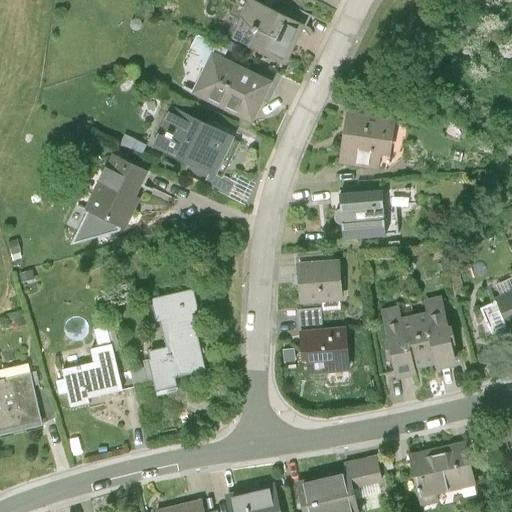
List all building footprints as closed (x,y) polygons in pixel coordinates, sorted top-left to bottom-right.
[(306,21),(259,0),(247,0),(231,35),(288,61),(306,21)] [(274,79),(215,49),(195,88),(253,118),(274,79)] [(239,132),(170,102),(152,146),(221,175),(239,132)] [(398,113),(346,107),(340,159),(381,164),(383,150),(393,151),(398,113)] [(151,170),(108,153),(85,209),(128,226),(151,170)] [(382,187),(340,191),(345,240),(386,236),(382,187)] [(340,258),(296,261),(298,301),(342,299),(340,258)] [(511,326),(511,286),(492,295),(507,329),(511,326)] [(196,289),(150,299),(155,323),(161,321),(166,345),(146,350),(155,392),(179,387),(177,379),(207,372),(194,312),(200,311),(196,289)] [(413,313),(425,364),(436,361),(438,369),(461,363),(442,293),(422,299),(425,309),(413,313)] [(425,364),(413,313),(402,315),(399,304),(379,310),(398,379),(419,373),(417,367),(425,364)] [(348,325),(299,330),(302,362),(309,361),(310,374),(352,370),(348,325)] [(123,390),(109,326),(94,330),(98,347),(90,349),(93,362),(62,369),(72,410),(91,406),(89,397),(123,390)] [(0,380),(0,434),(44,423),(31,372),(0,380)] [(427,448),(409,453),(422,507),(441,502),(438,492),(477,482),(466,437),(447,442),(449,450),(428,455),(427,448)] [(345,470),(297,480),(303,511),(361,511),(357,487),(383,482),(377,455),(344,462),(345,470)] [(282,511),(275,483),(227,494),(231,511),(282,511)] [(206,511),(203,498),(154,510),(154,511),(206,511)]
